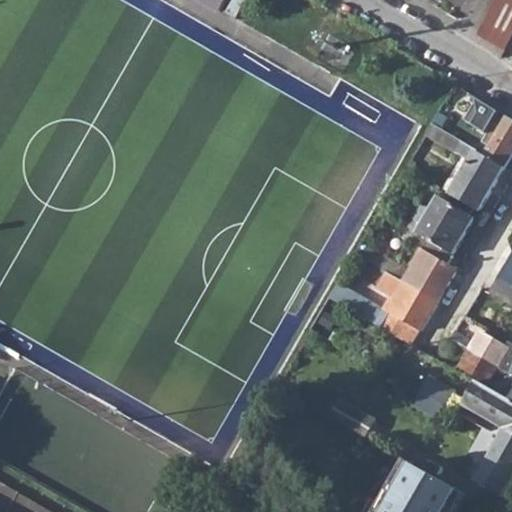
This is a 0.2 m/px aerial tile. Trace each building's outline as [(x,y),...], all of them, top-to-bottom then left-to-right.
[(229,0),(203,0),(223,11),(229,0)] [(480,32),(508,47),(511,38),(511,0),(496,0),(481,30),(480,32)] [(489,133),(504,112),(479,94),(464,115),(489,133)] [(434,124),(439,126),(444,119),(439,116),(434,124)] [(492,146),(487,156),(507,168),(511,159),(511,118),(510,118),(500,133),(492,146)] [(427,135),(457,152),(464,142),(439,126),(434,124),(427,135)] [(492,146),(500,133),(494,129),(486,142),(492,146)] [(487,156),(464,142),(457,152),(472,162),(453,195),(480,211),(507,168),(487,156)] [(408,166),(414,170),(418,164),(412,160),(408,166)] [(442,197),(419,234),(454,252),(456,254),(477,218),(442,197)] [(403,241),(421,250),(447,264),(454,252),(419,234),(411,229),(403,241)] [(458,270),(447,264),(421,250),(411,267),(413,267),(406,281),(409,284),(440,300),(449,286),(458,270)] [(511,259),(500,279),(511,285),(511,259)] [(405,339),(414,325),(423,330),(431,316),(440,300),(409,284),(406,281),(397,276),(388,290),(401,298),(392,313),(339,284),(332,297),(405,339)] [(491,294),(511,305),(511,285),(500,279),(491,294)] [(414,325),(405,339),(414,345),(423,330),(414,325)] [(511,374),(511,373),(511,349),(482,332),(471,350),(501,367),(511,374)] [(452,339),(466,348),(470,341),(456,333),(452,339)] [(491,383),(501,367),(471,350),(462,367),(491,383)] [(511,373),(511,374),(499,393),(511,400),(511,373)] [(433,376),(424,391),(448,404),(449,405),(458,390),(433,376)] [(467,405),(506,427),(510,429),(511,426),(511,400),(499,393),(480,383),(467,405)] [(413,401),(441,417),(448,404),(424,391),(421,389),(413,401)] [(365,435),(394,453),(401,440),(372,424),(365,435)] [(506,427),(503,431),(508,433),(497,450),(479,481),(506,495),(511,483),(511,426),(510,429),(506,427)] [(483,442),(497,450),(508,433),(503,431),(500,431),(491,429),(483,442)] [(464,511),(473,497),(412,463),(383,511),(464,511)] [(0,511),(48,511),(0,484),(0,511)]
